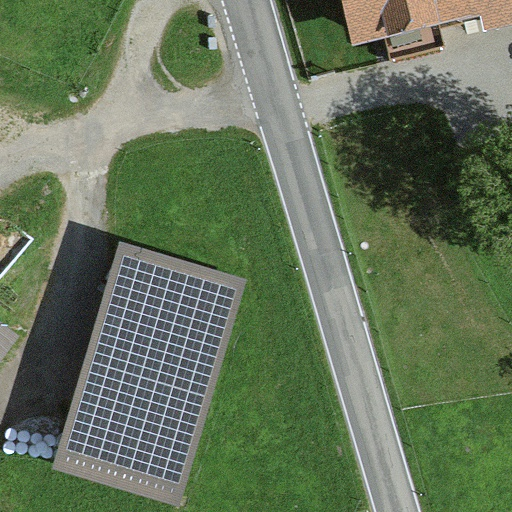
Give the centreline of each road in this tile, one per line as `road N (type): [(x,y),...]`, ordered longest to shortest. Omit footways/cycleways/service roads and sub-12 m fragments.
road 1 (unclassified): [(245,0),(396,511)]
road 2 (track): [(0,401),(41,335),(161,0)]
road 3 (track): [(112,120),(182,109),(280,115)]
road 4 (track): [(112,120),(0,170)]
